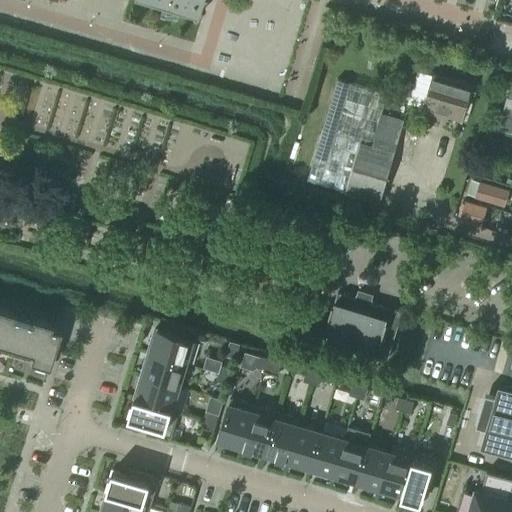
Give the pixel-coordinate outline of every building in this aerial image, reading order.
[(157,0),(164,2),(200,13),(204,0),(157,0)] [(333,6),(325,4),(323,11),(331,13),(333,6)] [(328,21),(313,16),(306,39),(321,43),(328,21)] [(472,84),(434,73),(424,106),(462,118),(472,84)] [(346,189),(360,142),(371,146),(382,111),(388,91),(338,77),(308,177),(346,189)] [(511,106),(504,104),(498,127),(511,131),(511,130),(511,106)] [(371,146),(360,142),(346,189),(380,199),(404,118),(382,111),(371,146)] [(504,204),(509,188),(479,179),(479,181),(472,178),(467,193),(504,204)] [(465,198),(459,218),(482,225),(488,205),(465,198)] [(387,357),(401,310),(371,301),(372,298),(356,293),(355,297),(338,291),(334,304),(332,303),(324,329),(329,330),(326,341),(372,355),(372,353),(387,357)] [(21,317),(12,314),(13,311),(3,308),(0,319),(0,351),(10,354),(21,317)] [(28,359),(40,319),(30,316),(29,319),(21,317),(10,354),(28,359)] [(40,319),(28,359),(47,365),(58,328),(49,325),(50,322),(40,319)] [(195,328),(181,323),(180,323),(177,333),(192,337),(195,328)] [(155,327),(151,341),(153,342),(150,351),(185,362),(193,338),(155,327)] [(150,351),(148,361),(145,360),(141,373),(179,385),(185,362),(150,351)] [(268,357),(260,355),(257,367),(264,369),(268,357)] [(264,369),(278,373),(281,361),(268,357),(264,369)] [(230,375),(233,368),(221,364),(218,372),(230,375)] [(314,371),(306,369),(303,380),(310,383),(314,371)] [(319,385),(322,373),(314,371),(310,383),(319,385)] [(216,380),(228,383),(230,375),(218,372),(216,380)] [(134,396),(179,410),(179,409),(172,407),(179,385),(141,373),(137,387),(140,388),(137,396),(134,395),(134,396)] [(360,385),(352,382),(348,394),(356,396),(360,385)] [(485,393),(476,423),(489,427),(488,432),(492,433),(490,441),(511,447),(511,385),(507,383),(504,391),(501,390),(498,397),(485,393)] [(364,398),(368,387),(360,385),(356,396),(364,398)] [(171,436),(179,410),(134,396),(128,416),(142,420),(140,427),(171,436)] [(241,447),(254,403),(230,396),(218,437),(228,441),(227,443),(241,447)] [(406,398),(398,396),(395,407),(403,409),(406,398)] [(410,412),(414,400),(406,398),(403,409),(410,412)] [(265,451),(277,410),(254,403),(241,447),(255,451),(255,449),(265,451)] [(215,421),(217,413),(206,409),(204,417),(215,421)] [(287,461),(300,417),(277,410),(265,451),(274,454),(273,457),(287,461)] [(446,423),(454,425),(458,413),(450,411),(446,423)] [(201,425),(213,429),(215,421),(204,417),(201,425)] [(300,417),(287,461),(301,465),(301,462),(311,465),(321,430),(299,423),(301,417),(300,417)] [(344,437),(333,475),(347,479),(347,476),(357,479),(367,444),(371,432),(348,425),(344,437)] [(333,475),(344,437),(321,430),(311,465),(320,468),(319,471),(333,475)] [(379,488),(392,444),(391,444),(389,451),(367,444),(357,479),(366,482),(365,484),(379,488)] [(402,495),(415,451),(392,444),(379,488),(393,492),(394,488),(402,490),(401,495),(402,495)] [(441,459),(415,451),(402,495),(421,501),(425,487),(432,489),(441,459)] [(126,473),(112,469),(107,489),(151,502),(159,476),(128,467),(126,473)] [(476,488),(469,511),(511,511),(511,499),(509,499),(511,489),(511,476),(487,469),(481,490),(476,488)] [(104,498),(100,511),(148,511),(151,502),(107,489),(106,490),(109,490),(106,499),(104,498)] [(184,511),(188,511),(191,505),(178,502),(176,509),(184,511)]
